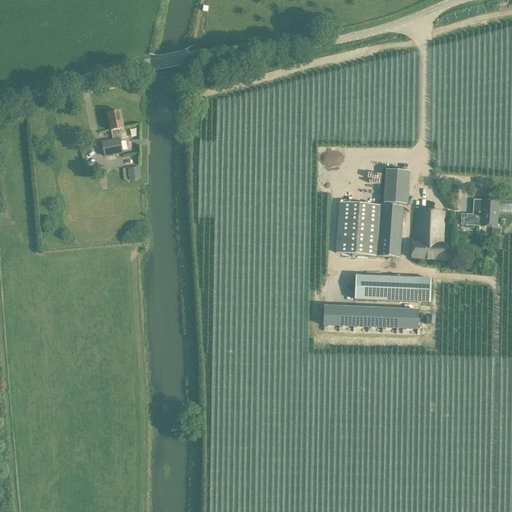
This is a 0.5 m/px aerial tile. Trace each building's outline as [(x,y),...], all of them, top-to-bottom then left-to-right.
[(117,131),(124,129),(120,112),(108,115),(113,141),(102,143),(105,157),(123,154),(120,139),(119,140),(117,131)] [(411,206),(412,198),(414,173),(385,170),(383,204),(411,206)] [(461,220),(461,225),(466,226),(480,227),(480,228),(497,229),(499,201),(482,200),(474,200),(473,215),(467,215),(466,220),(461,220)] [(339,203),(336,253),(399,257),(403,207),(339,203)] [(412,242),(411,259),(447,262),(447,245),(444,245),(445,212),(415,210),(414,242),(412,242)] [(418,279),(357,277),(356,301),(417,303),(418,279)] [(324,308),(323,326),(338,327),(339,308),(324,308)] [(339,308),(338,327),(352,327),(353,309),(339,308)] [(353,309),(352,327),(367,328),(367,309),(353,309)] [(367,309),(367,328),(381,329),(382,310),(367,309)] [(382,310),(381,329),(395,329),(396,311),(382,310)] [(402,311),(402,329),(417,330),(417,311),(402,311)]
